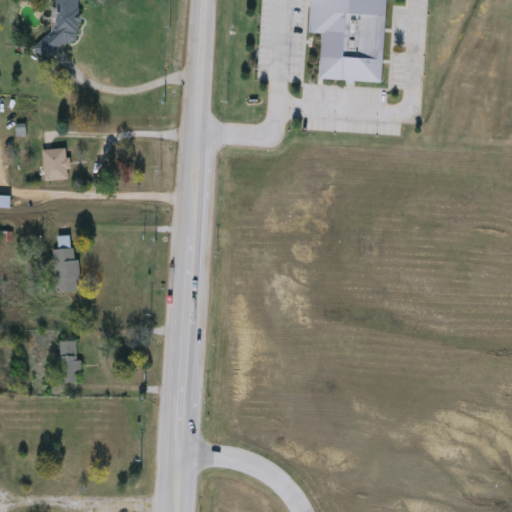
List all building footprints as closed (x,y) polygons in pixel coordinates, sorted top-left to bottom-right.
[(57,41),(58,0),(80,1),(79,50),(40,49),(40,41),(57,41)] [(311,0),(389,0),(385,85),(321,81),(323,36),(310,35),(311,0)] [(44,182),(44,150),(70,150),(70,182),(44,182)] [(0,208),(0,196),(12,197),(11,209),(0,208)] [(57,295),(55,251),(59,250),(59,238),(76,237),(79,293),(57,295)] [(79,385),(58,385),(58,358),(61,358),(61,343),(80,343),(79,385)] [(49,489),(49,472),(64,472),(64,458),(85,458),(85,489),(49,489)]
